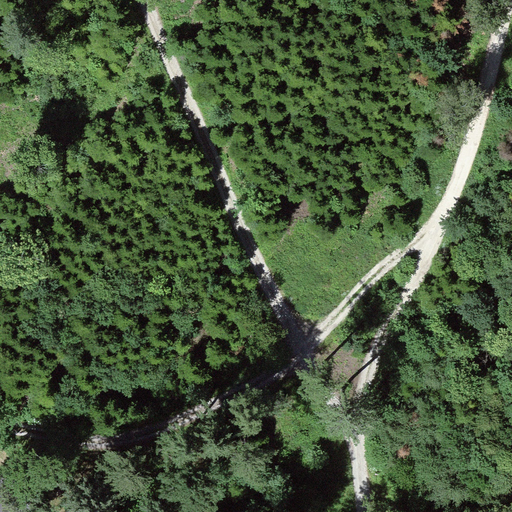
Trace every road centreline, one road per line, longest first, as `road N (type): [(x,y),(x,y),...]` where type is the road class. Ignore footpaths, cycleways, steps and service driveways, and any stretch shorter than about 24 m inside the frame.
road 1 (track): [(365,511),(360,460),(384,322),(428,257),(432,229),(469,163),(507,0)]
road 2 (track): [(144,0),(301,351),(360,460)]
road 3 (track): [(432,229),(384,265),(301,351),(156,432),(0,426)]
